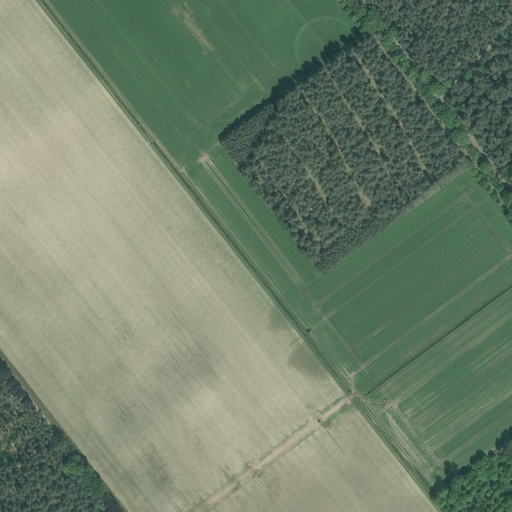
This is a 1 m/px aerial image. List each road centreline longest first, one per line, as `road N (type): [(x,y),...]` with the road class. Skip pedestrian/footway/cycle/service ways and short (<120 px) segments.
road 1 (track): [(47,0),(357,393),(197,511)]
road 2 (track): [(343,0),(511,212)]
road 3 (track): [(364,0),(511,187)]
road 4 (track): [(118,511),(0,361)]
